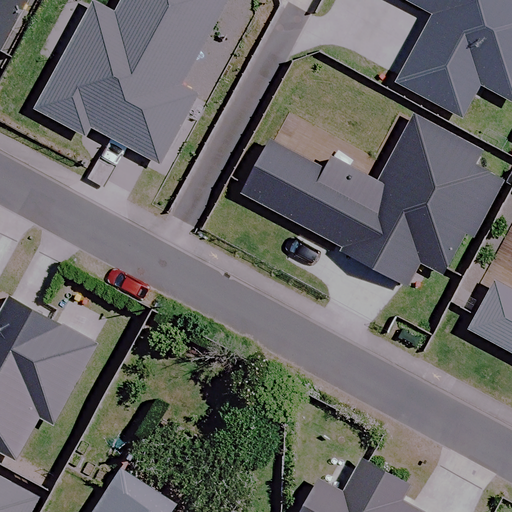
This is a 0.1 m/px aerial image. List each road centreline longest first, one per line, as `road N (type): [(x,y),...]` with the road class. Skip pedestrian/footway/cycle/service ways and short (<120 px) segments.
road 1 (residential): [(0,181),(511,460)]
road 2 (unknown): [(135,254),(260,52),(282,0)]
